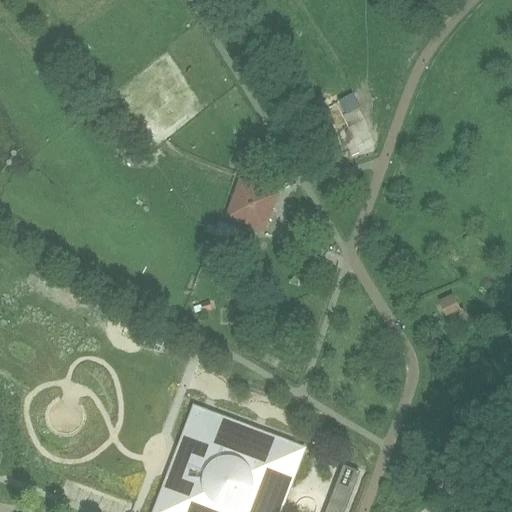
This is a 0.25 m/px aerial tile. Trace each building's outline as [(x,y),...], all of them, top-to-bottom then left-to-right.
[(351,72),(339,80),(346,91),(358,83),(351,72)] [(359,108),(352,95),(339,102),(346,114),(359,108)] [(122,129),(111,137),(124,154),(135,145),(122,129)] [(276,195),(240,182),(227,218),(263,231),(276,195)] [(437,304),(444,316),(460,311),(453,297),(437,304)] [(277,511),(301,451),(196,411),(157,511),(277,511)] [(344,511),(359,473),(343,467),(326,511),(344,511)]
